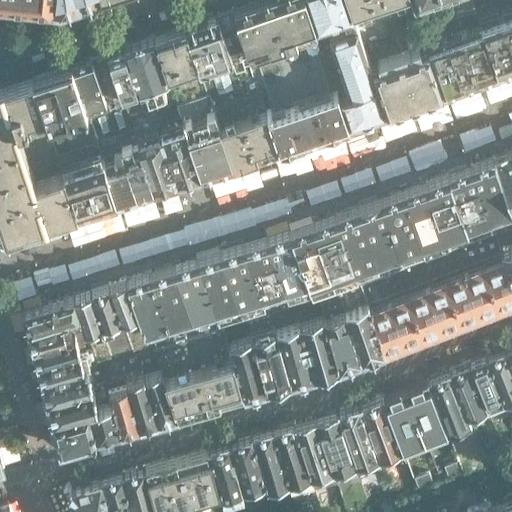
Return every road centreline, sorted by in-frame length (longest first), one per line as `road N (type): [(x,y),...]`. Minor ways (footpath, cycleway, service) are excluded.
road 1 (residential): [(0,277),(511,106)]
road 2 (residential): [(511,324),(348,387),(0,483)]
road 3 (residential): [(0,56),(170,0)]
